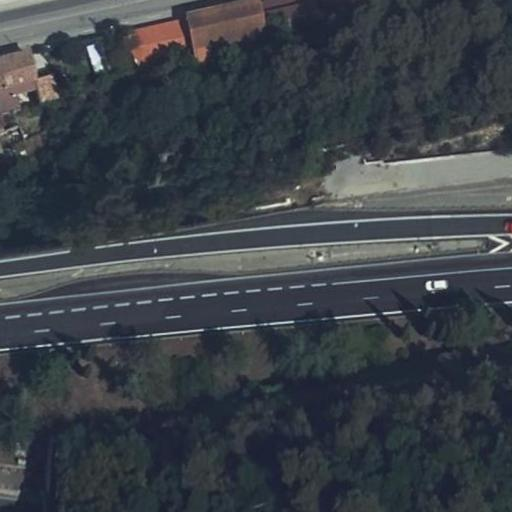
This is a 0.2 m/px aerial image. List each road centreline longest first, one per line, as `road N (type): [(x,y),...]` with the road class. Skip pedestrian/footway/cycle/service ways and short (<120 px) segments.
road 1 (motorway): [(511,275),(0,325)]
road 2 (motorway): [(511,224),(174,245),(0,267)]
road 3 (tertiary): [(124,0),(0,28)]
